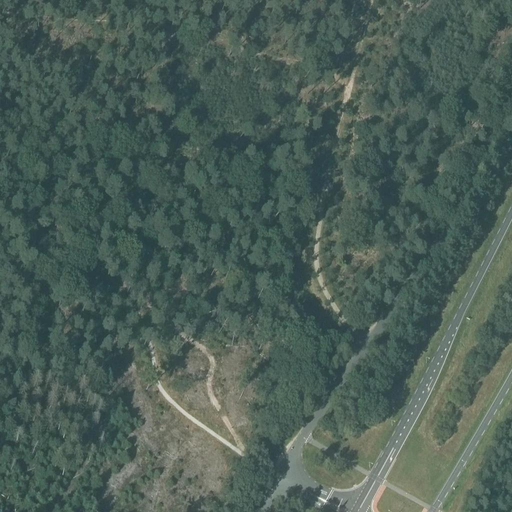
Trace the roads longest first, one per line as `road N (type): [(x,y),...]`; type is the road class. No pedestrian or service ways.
road 1 (unclassified): [(302,436),(426,262),(511,102)]
road 2 (primary): [(511,210),(354,511)]
road 3 (track): [(0,124),(325,183)]
road 4 (track): [(365,347),(324,292),(314,254),(352,70)]
road 5 (primary): [(430,511),(511,375)]
